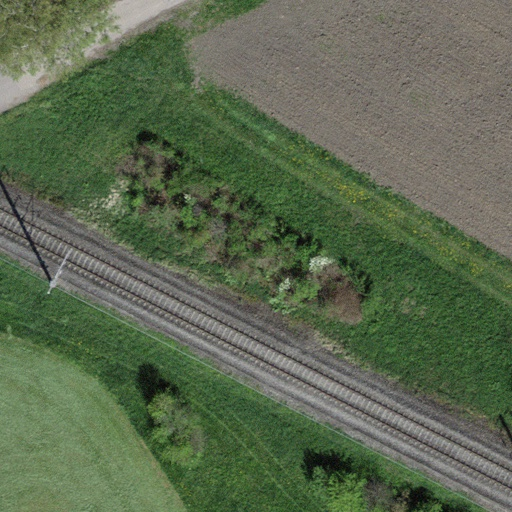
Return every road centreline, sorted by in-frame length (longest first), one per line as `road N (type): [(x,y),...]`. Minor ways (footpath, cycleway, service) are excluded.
road 1 (track): [(511,287),(170,70),(111,0)]
road 2 (unclassified): [(0,93),(175,0)]
